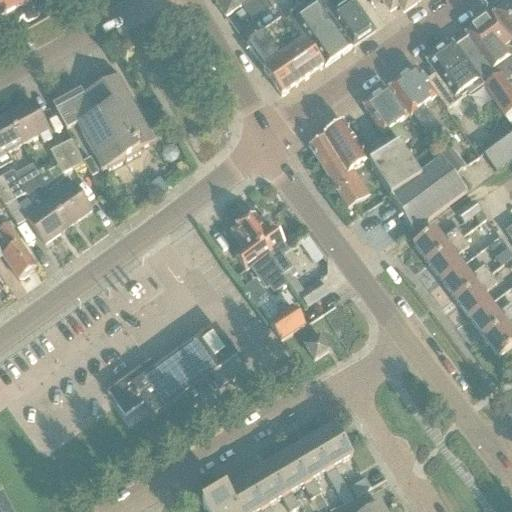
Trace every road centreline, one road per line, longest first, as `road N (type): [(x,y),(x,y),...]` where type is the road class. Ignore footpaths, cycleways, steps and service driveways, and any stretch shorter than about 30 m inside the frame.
road 1 (secondary): [(0,342),(267,144)]
road 2 (residential): [(122,511),(349,378)]
road 3 (residential): [(267,144),(466,0)]
road 4 (tertiary): [(405,339),(267,144)]
road 5 (residential): [(0,80),(146,0)]
road 6 (secondary): [(267,144),(188,0)]
road 7 (residential): [(426,511),(349,378)]
road 8 (tertiary): [(489,449),(405,339)]
